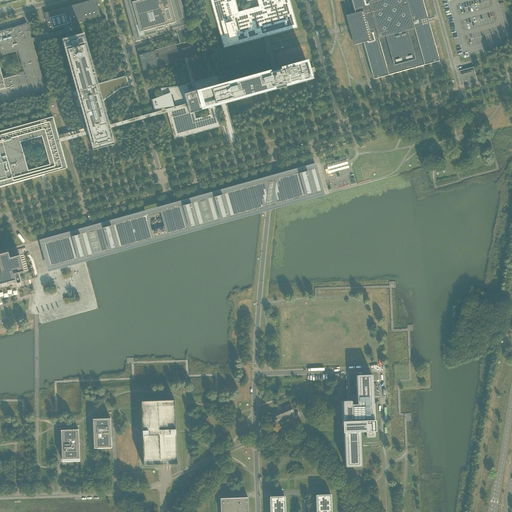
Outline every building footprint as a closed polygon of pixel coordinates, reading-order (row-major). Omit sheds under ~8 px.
[(90,0),(44,13),(49,30),(64,26),(68,25),(100,16),(95,0),(90,0)] [(176,30),(183,28),(187,27),(179,0),(123,0),(135,41),(173,31),(176,30)] [(210,0),(224,48),(264,37),(267,36),(296,27),(288,0),(210,0)] [(351,0),(355,13),(348,15),(356,44),(363,42),(373,79),(381,77),(386,75),(387,75),(388,75),(424,65),(426,65),(426,64),(427,64),(429,63),(431,63),(439,61),(428,23),(427,19),(421,0),(351,0)] [(27,24),(0,31),(0,102),(45,90),(32,42),(31,39),(27,24)] [(32,42),(33,42),(66,33),(69,32),(69,31),(69,29),(68,25),(64,26),(65,30),(46,35),(44,36),(31,39),(32,42)] [(176,30),(177,33),(176,33),(176,34),(177,35),(180,44),(187,42),(183,28),(176,30)] [(100,93),(129,85),(129,82),(130,82),(130,81),(130,80),(129,80),(129,79),(128,79),(127,77),(97,85),(83,34),(71,37),(69,32),(66,33),(67,38),(62,40),(87,131),(88,134),(92,150),(114,144),(109,128),(109,125),(100,93)] [(270,47),(267,36),(264,37),(267,48),(265,48),(266,54),(268,53),(273,70),(276,69),(271,51),(280,48),(279,44),(270,47)] [(139,55),(143,70),(158,66),(158,65),(159,66),(185,58),(188,58),(195,56),(194,51),(194,50),(193,48),(192,42),(191,41),(189,41),(187,42),(180,44),(176,45),(154,51),(155,51),(154,51),(151,52),(139,55)] [(309,70),(306,61),(276,69),(273,70),(218,85),(188,94),(186,86),(178,88),(162,90),(163,95),(152,100),(151,100),(154,110),(155,110),(154,110),(167,108),(175,138),(221,125),(216,106),(311,79),(309,72),(309,73),(309,70)] [(476,77),(475,75),(473,67),(459,71),(462,80),(463,80),(464,83),(472,81),(471,78),(476,77)] [(127,123),(186,106),(185,104),(129,120),(109,125),(109,128),(127,123)] [(0,186),(67,168),(59,142),(58,138),(52,117),(0,131),(0,186)] [(58,138),(59,142),(88,134),(87,131),(58,138)] [(332,172),(348,168),(345,158),(335,161),(335,163),(327,165),(328,169),(331,168),(332,172)] [(278,179),(275,203),(320,191),(319,188),(314,169),(278,179)] [(271,181),(265,183),(264,193),(262,207),(268,205),(275,203),(278,179),(271,181)] [(207,199),(213,221),(262,207),(264,193),(265,183),(247,188),(207,199)] [(162,211),(168,233),(203,223),(197,201),(162,211)] [(120,223),(96,230),(102,251),(126,245),(127,245),(127,246),(128,245),(128,244),(151,238),(145,216),(122,222),(121,221),(121,222),(120,222),(120,223)] [(44,244),(50,266),(92,254),(91,249),(86,232),(44,244)] [(0,283),(15,280),(16,284),(21,282),(18,273),(24,271),(19,255),(10,258),(8,252),(0,254),(0,283)] [(344,426),(342,426),(343,426),(345,466),(360,466),(360,465),(361,465),(360,432),(359,432),(359,431),(366,431),(365,431),(365,436),(366,436),(366,437),(374,437),(374,436),(374,425),(375,425),(373,425),(373,404),(375,404),(373,404),(372,375),(371,375),(371,374),(356,375),(357,403),(357,404),(351,404),(351,400),(343,401),(343,404),(344,426)] [(141,401),(143,465),(163,464),(177,463),(174,399),(164,400),(149,400),(141,401)] [(271,413),(272,417),(274,422),(294,413),(290,404),(281,409),(280,407),(277,408),(278,410),(271,413)] [(111,447),(110,418),(93,419),(93,434),(95,434),(95,437),(93,437),(94,448),(111,447)] [(78,429),(61,430),(62,459),(79,458),(79,443),(79,440),(78,429)] [(331,511),(331,492),(315,493),(315,511),(331,511)] [(285,511),(285,496),(284,495),(270,496),(269,496),(269,497),(269,511),(285,511)] [(248,511),(248,497),(220,498),(220,511),(248,511)]
